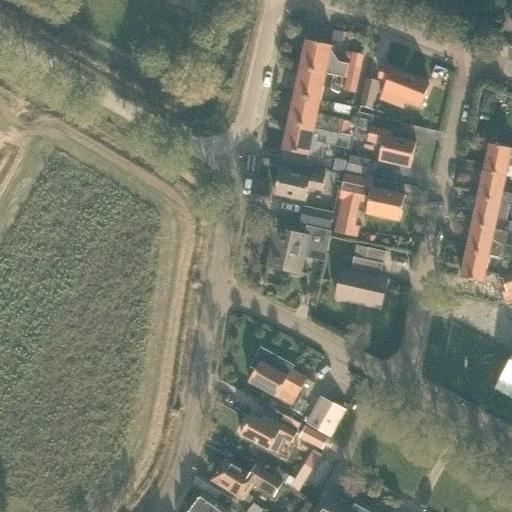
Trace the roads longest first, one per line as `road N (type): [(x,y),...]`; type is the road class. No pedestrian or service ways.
road 1 (residential): [(405,385),(474,59)]
road 2 (tertiary): [(214,156),(0,34)]
road 3 (unclassified): [(160,511),(190,445),(217,286)]
road 4 (residential): [(405,385),(217,286)]
road 5 (tertiary): [(214,156),(246,118),(276,0)]
road 6 (tertiary): [(474,59),(329,0)]
road 7 (unclassified): [(217,286),(230,186),(214,156)]
road 8 (residential): [(511,445),(405,385)]
